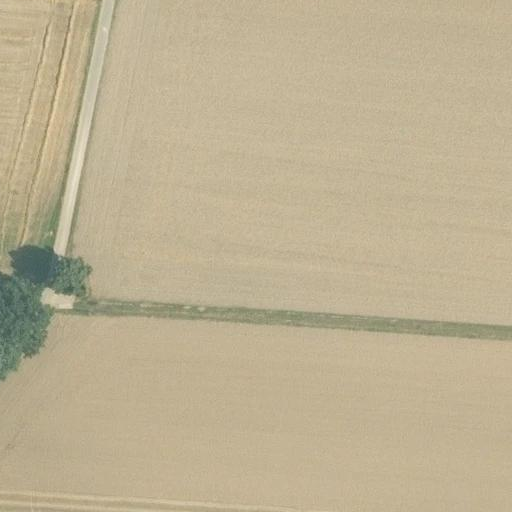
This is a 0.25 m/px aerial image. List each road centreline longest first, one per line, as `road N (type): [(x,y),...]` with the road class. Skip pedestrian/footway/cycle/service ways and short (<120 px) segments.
road 1 (track): [(511,337),(0,298)]
road 2 (track): [(0,365),(53,278),(107,0)]
